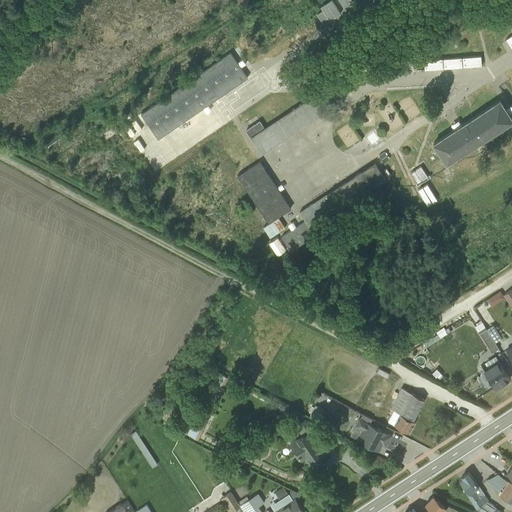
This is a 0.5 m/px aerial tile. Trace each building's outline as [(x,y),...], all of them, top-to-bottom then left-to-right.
[(321,7),(325,20),(337,15),(332,3),(321,7)] [(475,23),(465,25),(475,62),(485,59),(475,23)] [(511,25),(492,34),(496,44),(511,37),(511,25)] [(482,36),(492,33),(490,26),(481,28),(482,36)] [(141,114),(158,139),(202,109),(206,113),(211,110),(207,105),(247,78),(230,53),(141,114)] [(424,70),(442,69),(442,58),(424,59),(424,70)] [(245,130),(261,154),(323,113),(312,96),(264,127),(260,120),(245,130)] [(432,143),(446,165),(511,121),(511,117),(509,113),(511,111),(511,107),(510,105),(506,108),(500,98),(461,124),(458,120),(450,125),(453,129),(432,143)] [(348,122),(336,130),(346,147),(359,140),(348,122)] [(238,170),(249,163),(235,143),(225,150),(238,170)] [(260,161),(237,176),(268,223),(291,209),(279,191),(284,188),(281,183),(276,186),(260,161)] [(292,222),(287,225),(291,230),(281,236),(290,251),(315,235),(311,228),(385,179),(374,163),(299,211),(305,221),(296,226),(292,222)] [(417,182),(427,176),(420,165),(410,172),(417,182)] [(511,309),(511,289),(503,295),(511,309)] [(491,307),(504,298),(499,291),(486,299),(491,307)] [(476,328),(492,353),(498,349),(495,343),(486,329),(483,325),(476,328)] [(486,329),(495,343),(502,338),(493,325),(486,329)] [(495,388),(510,379),(498,361),(483,369),(495,388)] [(392,377),(388,374),(387,375),(383,372),(373,387),(388,397),(399,381),(395,379),(392,377)] [(217,401),(228,378),(218,373),(206,396),(217,401)] [(415,422),(413,421),(424,400),(401,388),(390,408),(388,413),(391,415),(388,422),(409,433),(415,422)] [(304,414),(317,421),(323,409),(315,405),(310,414),(305,411),(304,414)] [(371,417),(377,420),(381,421),(384,415),(381,413),(382,410),(375,407),(374,409),(369,407),(364,405),(361,410),(371,416),(371,417)] [(199,409),(187,435),(198,441),(208,418),(204,416),(206,412),(199,409)] [(349,435),(378,450),(382,443),(385,445),(390,435),(369,424),(372,419),(362,414),(360,418),(359,417),(349,435)] [(148,433),(175,446),(179,437),(153,424),(142,418),(138,425),(149,430),(148,433)] [(312,464),(335,449),(325,435),(319,439),(306,420),(295,426),(301,436),(289,444),(301,462),(308,458),(312,464)] [(152,469),(157,465),(135,431),(130,435),(152,469)] [(157,463),(162,460),(150,441),(145,444),(157,463)] [(466,494),(476,509),(476,510),(478,511),(500,511),(487,503),(488,502),(469,472),(461,477),(462,478),(459,481),(467,493),(466,494)] [(486,481),(499,491),(506,482),(497,475),(486,481)] [(510,504),(511,505),(511,485),(507,483),(498,498),(509,505),(510,504)] [(279,500),(288,494),(283,487),(274,493),(279,500)] [(233,511),(243,511),(238,503),(230,492),(220,499),(227,510),(230,507),(233,511)] [(238,503),(243,511),(261,511),(258,506),(264,503),(258,493),(246,502),(244,499),(238,503)] [(459,511),(448,506),(446,508),(433,496),(425,505),(432,511),(459,511)] [(273,511),(303,511),(294,498),(273,511)] [(133,511),(126,501),(110,511),(133,511)]
